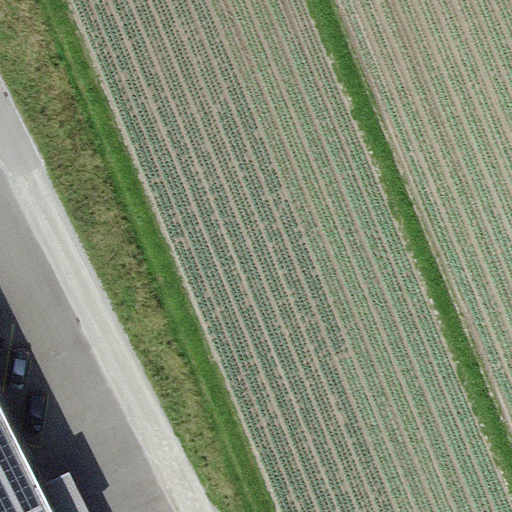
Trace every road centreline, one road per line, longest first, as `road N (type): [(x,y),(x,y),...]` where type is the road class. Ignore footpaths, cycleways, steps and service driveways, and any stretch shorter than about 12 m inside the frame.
road 1 (track): [(61,226),(199,511)]
road 2 (residential): [(0,117),(61,226)]
